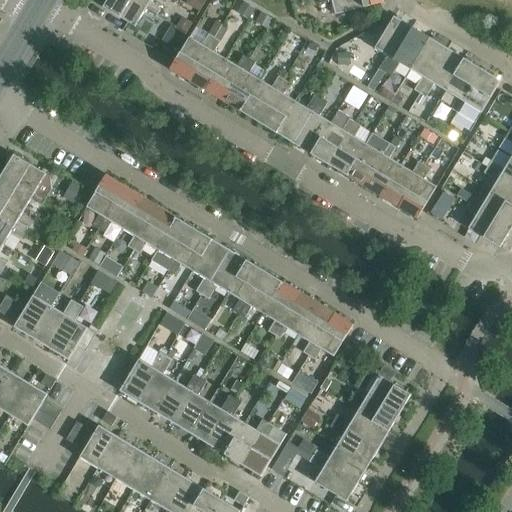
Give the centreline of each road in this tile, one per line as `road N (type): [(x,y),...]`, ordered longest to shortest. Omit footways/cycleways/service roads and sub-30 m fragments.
road 1 (residential): [(23,114),(441,367),(443,379),(364,511)]
road 2 (residential): [(511,262),(494,274),(435,240),(403,235),(63,20)]
road 3 (residential): [(284,511),(88,388)]
road 4 (residential): [(397,0),(511,73)]
